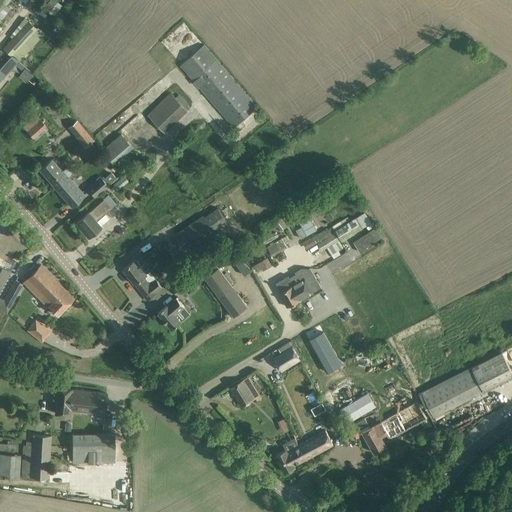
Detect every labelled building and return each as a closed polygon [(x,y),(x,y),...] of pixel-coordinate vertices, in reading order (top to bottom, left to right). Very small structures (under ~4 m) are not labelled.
[(48,0),(43,7),(52,15),(62,4),(57,0),(48,0)] [(3,49),(11,56),(12,54),(19,61),(23,56),(26,58),(25,59),(31,64),(35,59),(27,52),(43,34),(28,21),(3,49)] [(257,107),(204,44),(180,64),(234,127),(257,107)] [(0,80),(14,65),(30,77),(32,74),(10,56),(0,67),(0,80)] [(172,91),(149,113),(167,132),(190,110),(172,91)] [(40,119),(26,131),(32,138),(46,126),(40,119)] [(94,140),(77,120),(67,128),(84,148),(94,140)] [(120,133),(101,150),(113,164),(133,148),(120,133)] [(73,173),(67,166),(61,171),(51,159),(39,169),(54,188),(60,183),(61,184),(69,177),(73,173)] [(60,183),(54,188),(71,208),(85,196),(69,177),(61,184),(60,183)] [(101,177),(87,189),(94,197),(108,186),(101,177)] [(100,227),(109,219),(105,214),(111,208),(104,199),(88,213),(88,212),(75,223),(80,228),(81,227),(89,236),(88,237),(88,238),(101,227),(100,227)] [(175,234),(184,248),(226,220),(218,208),(204,217),(203,215),(175,234)] [(345,218),(332,226),(335,230),(342,241),(363,228),(362,228),(371,223),(365,212),(356,218),(355,217),(347,222),(345,218)] [(303,242),(306,249),(316,243),(317,242),(321,251),(340,239),(334,230),(332,227),(328,229),(327,228),(312,237),(303,241),(303,242)] [(375,228),(353,241),(359,252),(381,237),(375,228)] [(267,247),(272,257),(288,248),(284,242),(289,239),(286,235),(267,247)] [(189,264),(185,257),(173,264),(178,271),(189,264)] [(261,272),(273,265),(268,257),(256,264),(261,272)] [(134,284),(135,284),(147,274),(135,259),(123,269),(134,284)] [(39,298),(57,281),(40,264),(22,282),(39,298)] [(0,287),(9,270),(0,265),(0,287)] [(218,267),(205,277),(234,316),(247,306),(218,267)] [(306,296),(305,295),(318,287),(308,269),(300,269),(294,273),(295,274),(289,278),(301,299),(306,296)] [(162,287),(150,271),(147,274),(135,284),(147,299),(156,292),(162,287)] [(186,274),(171,287),(179,296),(194,283),(186,274)] [(285,289),(279,292),(287,307),(301,299),(289,278),(281,282),(285,289)] [(74,298),(57,281),(39,298),(47,307),(48,306),(57,315),(74,298)] [(4,300),(0,297),(0,309),(7,313),(16,295),(9,290),(4,300)] [(172,329),(181,321),(186,317),(180,310),(184,307),(176,297),(167,305),(158,313),(172,329)] [(49,331),(35,320),(27,330),(42,341),(49,331)] [(357,347),(360,352),(366,348),(363,343),(357,347)] [(292,347),(273,358),(281,371),(300,359),(292,347)] [(419,394),(430,416),(433,415),(434,416),(476,395),(478,397),(481,396),(486,393),(485,391),(488,389),(511,377),(511,371),(502,352),(419,394)] [(329,389),(338,404),(359,390),(349,376),(329,389)] [(230,387),(242,406),(254,398),(242,380),(230,387)] [(106,393),(58,388),(55,413),(69,414),(70,410),(104,413),(106,393)] [(312,409),(321,406),(316,391),(307,394),(312,409)] [(403,409),(381,421),(391,438),(428,417),(418,400),(417,401),(410,405),(411,406),(404,410),(403,409)] [(284,432),(292,429),(287,417),(279,420),(284,432)] [(342,434),(347,444),(363,435),(360,430),(368,425),(364,418),(356,423),(355,423),(350,426),(352,428),(342,434)] [(81,424),(66,421),(65,429),(80,431),(81,424)] [(362,432),(374,453),(387,446),(386,444),(392,441),(391,438),(381,421),(362,432)] [(325,430),(297,444),(305,460),(333,445),(325,430)] [(114,434),(72,434),(73,462),(114,462),(114,434)] [(48,478),(51,436),(32,435),(31,446),(23,446),(21,476),(48,478)] [(14,453),(15,442),(7,442),(7,444),(0,443),(0,477),(19,478),(20,454),(14,453)] [(305,460),(297,444),(276,455),(284,472),(294,467),(294,466),(305,460)]
